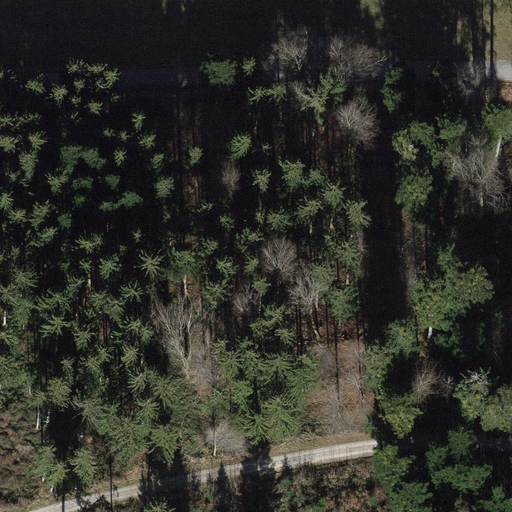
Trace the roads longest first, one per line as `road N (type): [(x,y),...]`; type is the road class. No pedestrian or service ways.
road 1 (track): [(511,60),(347,65),(0,96)]
road 2 (track): [(67,511),(266,462),(453,440),(511,452)]
